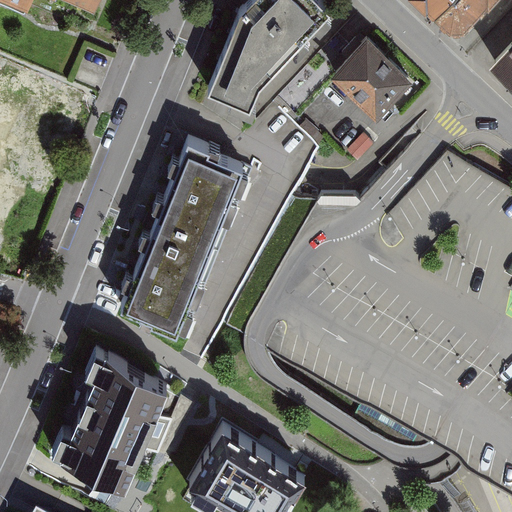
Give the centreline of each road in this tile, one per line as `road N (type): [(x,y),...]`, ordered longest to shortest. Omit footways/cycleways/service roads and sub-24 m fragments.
road 1 (residential): [(54,304),(177,0)]
road 2 (residential): [(373,0),(511,128)]
road 3 (residential): [(0,435),(54,304)]
